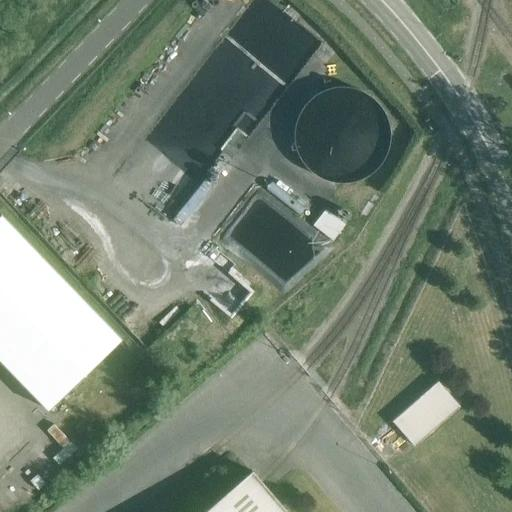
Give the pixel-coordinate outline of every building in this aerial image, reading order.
[(266,52),(266,26),(252,27),(253,52),(266,52)] [(398,138),(399,129),(398,120),(396,112),(392,103),(386,97),(380,92),(371,87),(363,84),(354,83),(344,84),(336,87),(327,92),(321,97),(316,103),(312,111),(309,118),(308,127),(309,136),(310,144),(314,152),(319,159),(326,166),(335,171),(345,174),(351,175),(362,174),(371,171),(378,168),(385,162),(391,156),(396,147),(398,138)] [(334,237),(349,221),(331,205),(316,221),(334,237)] [(1,215),(0,216),(0,359),(49,411),(122,340),(1,215)] [(438,382),(393,422),(414,446),(460,407),(438,382)] [(205,511),(287,511),(252,471),(205,511)]
